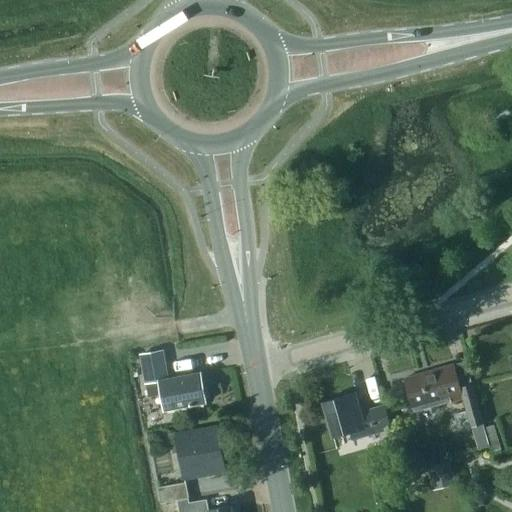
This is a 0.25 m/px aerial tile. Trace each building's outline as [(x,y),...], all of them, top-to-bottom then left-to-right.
[(145,371),(166,367),(163,351),(142,355),(145,371)] [(484,422),(473,381),(461,384),(456,364),(406,378),(414,407),(442,399),(443,404),(464,398),(467,410),(456,413),(460,429),(484,422)] [(166,367),(145,371),(150,397),(163,394),(166,409),(207,402),(207,398),(209,397),(208,387),(204,388),(202,373),(168,379),(166,367)] [(363,412),(357,393),(325,402),(335,436),(352,431),(355,439),(394,428),(387,405),(363,412)] [(478,449),(490,445),(484,422),(472,426),(478,449)] [(496,424),(486,427),(494,456),(503,453),(496,424)] [(226,471),(218,426),(178,433),(186,478),(226,471)] [(428,465),(434,491),(456,485),(450,460),(428,465)] [(190,497),(187,482),(160,486),(163,501),(190,497)] [(233,511),(233,505),(210,509),(208,499),(190,502),(189,498),(179,500),(181,511),(233,511)]
